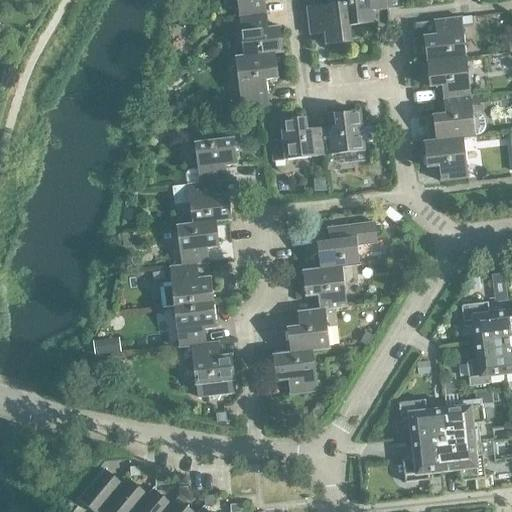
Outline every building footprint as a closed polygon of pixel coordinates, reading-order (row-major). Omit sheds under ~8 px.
[(236,0),(239,18),(266,15),(264,1),(274,0),(236,0)] [(313,0),(315,7),(306,8),(309,36),(324,34),(325,46),(351,43),(349,27),(346,0),(313,0)] [(346,0),(349,27),(375,24),(373,12),(389,11),(387,0),(346,0)] [(266,15),(239,18),(244,57),(244,59),(275,55),(283,55),(279,28),(268,29),(266,15)] [(462,18),(463,26),(472,25),(471,17),(462,18)] [(462,18),(434,21),(436,35),(424,37),(427,62),(467,58),(462,18)] [(244,59),(244,57),(236,58),(242,110),(261,108),(259,97),(267,96),(265,81),(278,79),(275,55),(244,59)] [(467,58),(427,62),(430,88),(442,87),(443,101),(471,97),(467,58)] [(471,97),(443,101),(445,114),(433,116),(436,141),(464,138),(464,140),(476,138),(476,137),(479,136),(482,134),(485,131),(486,127),(485,119),(483,116),(480,113),(476,112),(473,112),(471,97)] [(336,128),(323,129),(326,157),(366,152),(361,113),(335,116),(336,128)] [(273,163),(319,158),(326,157),(323,129),(308,131),(307,119),(281,122),(283,142),(271,143),(273,163)] [(238,166),(235,140),(234,131),(195,135),(196,144),(201,183),(216,182),(217,184),(224,183),(228,182),(226,167),(238,166)] [(464,138),(436,141),(424,143),(427,168),(439,167),(440,181),(468,178),(469,178),(468,173),(464,140),(464,138)] [(469,178),(468,178),(468,183),(478,182),(476,172),(468,173),(469,178)] [(326,178),(320,179),(314,185),(315,192),(327,191),(326,178)] [(201,183),(189,185),(193,225),(216,223),(233,221),(230,196),(224,196),(218,197),(217,184),(216,182),(201,183)] [(383,214),(397,225),(403,218),(400,216),(391,208),(389,207),(388,209),(383,214)] [(216,223),(193,225),(178,227),(183,267),(198,265),(198,266),(209,264),(208,249),(220,248),(216,223)] [(378,244),(375,224),(328,229),(330,244),(318,245),(321,271),(355,266),(355,268),(361,267),(358,247),(378,244)] [(406,260),(394,262),(395,271),(401,270),(408,269),(406,260)] [(170,268),(171,282),(163,283),(159,288),(162,309),(174,307),(175,309),(214,304),(211,278),(199,279),(198,266),(198,265),(183,267),(170,268)] [(355,266),(321,271),(304,273),(307,298),(319,296),(320,310),(326,309),(326,311),(348,309),(345,287),(354,285),(357,281),(355,268),(355,266)] [(478,274),(463,276),(464,285),(479,283),(478,274)] [(214,304),(175,309),(179,349),(192,347),(207,345),(207,344),(205,331),(217,329),(214,304)] [(508,344),(504,314),(491,316),(489,304),(462,307),(464,324),(474,323),(478,348),(508,344)] [(320,310),(298,313),(300,328),(289,330),(292,355),(314,352),(315,354),(331,352),(326,311),(326,309),(320,310)] [(359,342),(368,347),(374,337),(366,332),(359,342)] [(95,356),(108,354),(107,340),(93,342),(95,356)] [(219,343),(207,344),(207,345),(192,347),(197,388),(198,388),(200,400),(235,395),(234,383),(236,382),(233,356),(221,358),(219,343)] [(508,344),(478,348),(479,361),(467,363),(469,379),(468,379),(469,387),(489,385),(488,377),(511,374),(508,344)] [(314,352),(292,355),(274,357),(277,383),(289,382),(291,396),(319,393),(315,354),(314,352)] [(418,375),(431,374),(429,362),(417,363),(418,375)] [(104,388),(107,375),(96,372),(93,386),(104,388)] [(461,393),(459,382),(443,384),(445,395),(461,393)] [(473,424),(485,423),(482,400),(458,402),(459,409),(441,411),(444,441),(474,438),(473,424)] [(444,441),(441,411),(427,412),(426,401),(399,404),(400,420),(411,419),(414,444),(444,441)] [(326,411),(319,404),(311,414),(318,420),(326,411)] [(474,438),(444,441),(448,472),(460,470),(462,482),(474,481),(486,479),(484,455),(476,456),(474,438)] [(444,441),(414,444),(415,458),(403,459),(406,483),(430,481),(429,474),(448,472),(444,441)] [(141,477),(140,468),(131,469),(132,478),(141,477)] [(120,488),(100,473),(80,498),(97,511),(104,511),(107,508),(122,490),(120,488)] [(166,486),(165,478),(156,478),(157,487),(166,486)] [(486,479),(474,481),(475,491),(490,489),(489,478),(486,479)] [(122,490),(107,508),(111,511),(137,511),(147,500),(146,499),(125,482),(120,488),(122,490)] [(190,497),(189,488),(180,489),(180,498),(190,497)] [(147,500),(137,511),(169,511),(171,510),(169,508),(151,493),(146,499),(147,500)] [(215,506),(214,497),(205,498),(206,506),(215,506)] [(171,510),(169,511),(186,511),(174,502),(169,508),(171,510)]
